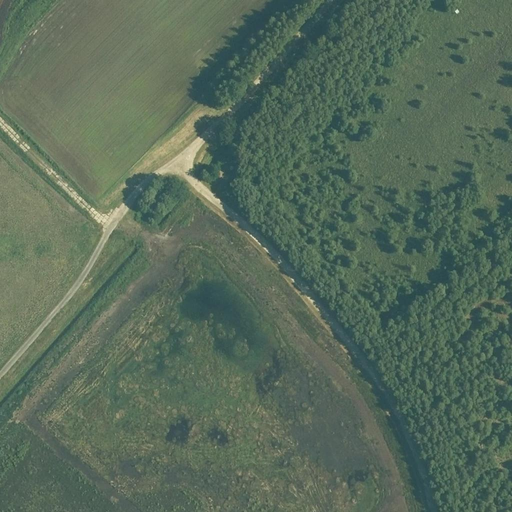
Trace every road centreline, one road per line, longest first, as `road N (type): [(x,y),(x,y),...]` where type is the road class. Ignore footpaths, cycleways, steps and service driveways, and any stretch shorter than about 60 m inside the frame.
road 1 (unclassified): [(333,0),(223,123),(127,201),(95,257),(0,372)]
road 2 (track): [(173,164),(278,261),(386,389),(428,511)]
